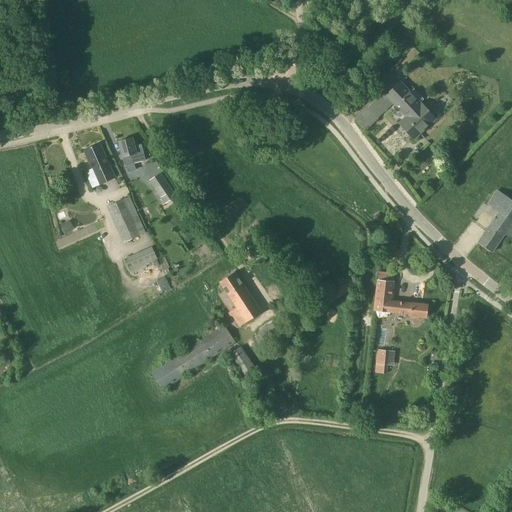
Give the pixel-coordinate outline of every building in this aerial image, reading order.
[(404,62),(417,50),(414,46),(401,58),(404,62)] [(377,65),(369,73),(372,76),(380,68),(377,65)] [(400,82),(386,96),(406,117),(398,124),(413,138),(434,118),(421,104),(424,101),(414,90),(411,93),(400,82)] [(368,108),(356,121),(364,129),(377,116),(368,108)] [(142,144),(135,146),(133,138),(119,141),(125,165),(146,160),(142,144)] [(104,154),(99,143),(86,149),(91,162),(92,162),(95,167),(85,171),(93,187),(114,177),(104,154)] [(161,174),(150,182),(164,202),(175,195),(161,174)] [(511,239),(511,238),(511,199),(498,189),(488,205),(499,213),(478,242),(492,252),(505,234),(511,239)] [(128,197),(107,206),(124,243),(145,232),(128,197)] [(258,232),(256,211),(247,212),(246,205),(236,206),(238,221),(233,222),(234,235),(258,232)] [(69,220),(60,226),(66,234),(74,228),(69,220)] [(152,246),(125,259),(130,271),(157,259),(152,246)] [(152,270),(155,278),(165,274),(161,265),(152,270)] [(139,276),(143,285),(155,280),(150,271),(139,276)] [(235,272),(220,282),(226,291),(219,295),(240,326),(261,312),(235,272)] [(428,304),(392,300),(395,273),(379,272),(374,311),(427,317),(428,304)] [(359,283),(352,274),(331,290),(337,299),(359,283)] [(158,281),(164,292),(172,289),(167,277),(158,281)] [(272,323),(258,333),(265,342),(279,332),(272,323)] [(235,342),(225,325),(171,360),(171,361),(152,373),(163,390),(182,377),(235,342)] [(240,346),(229,355),(244,374),(242,374),(246,381),(271,373),(269,365),(256,370),(253,367),(255,366),(240,346)] [(387,365),(392,365),(394,352),(376,350),(376,364),(375,373),(387,373),(387,365)]
